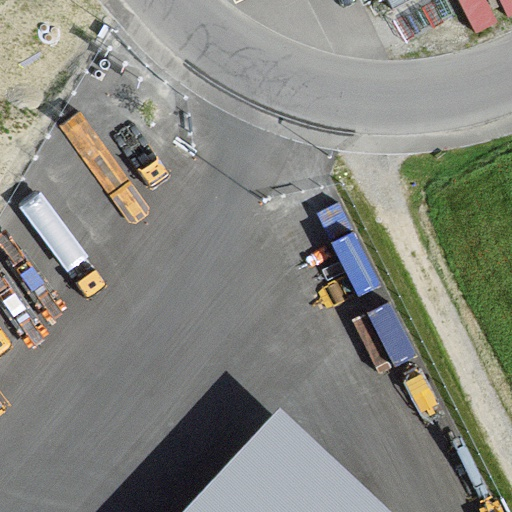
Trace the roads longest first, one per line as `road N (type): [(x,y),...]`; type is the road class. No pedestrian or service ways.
road 1 (track): [(511,458),(336,93)]
road 2 (unclassified): [(177,0),(234,51),(336,93),(434,93),(511,69)]
